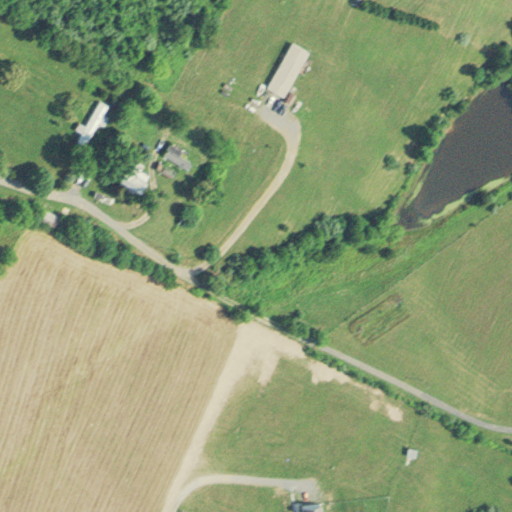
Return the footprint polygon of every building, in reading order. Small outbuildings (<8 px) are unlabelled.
[(268,83),(286,93),(310,47),(293,37),(268,83)] [(86,122),(82,119),(73,134),(86,142),(109,101),(101,96),(86,122)] [(194,157),(182,152),(185,145),(170,139),(164,152),(191,164),(194,157)] [(142,166),(146,159),(134,152),(121,175),(143,188),(152,172),(142,166)] [(304,511),(325,511),(324,500),(304,502),(304,511)]
